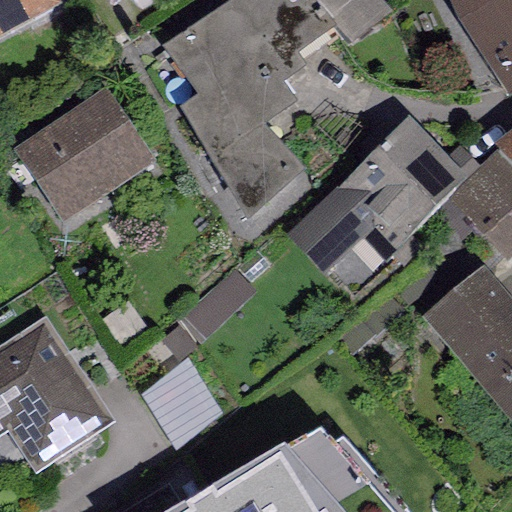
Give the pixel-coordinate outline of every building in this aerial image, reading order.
[(50,0),(0,0),(0,50),(60,18),(50,0)] [(336,38),(304,0),(239,0),(162,52),(196,102),(179,114),(246,230),(305,179),(264,133),(295,109),(284,89),(305,76),(298,62),(336,38)] [(373,0),(304,0),(336,38),(353,51),(390,19),(373,0)] [(511,0),(447,0),(456,19),(506,94),(511,90),(511,0)] [(103,93),(12,154),(64,230),(154,170),(103,93)] [(409,124),(285,240),(336,291),(340,283),(355,299),(435,214),(480,172),(461,151),(446,164),(409,124)] [(511,135),(492,151),(497,156),(511,173),(511,135)] [(511,173),(497,156),(480,172),(435,214),(462,244),(476,232),(508,269),(511,265),(511,173)] [(511,308),(481,272),(420,323),(511,431),(511,308)] [(43,321),(0,349),(0,440),(7,436),(35,480),(114,428),(43,321)] [(419,511),(334,418),(170,511),(419,511)]
